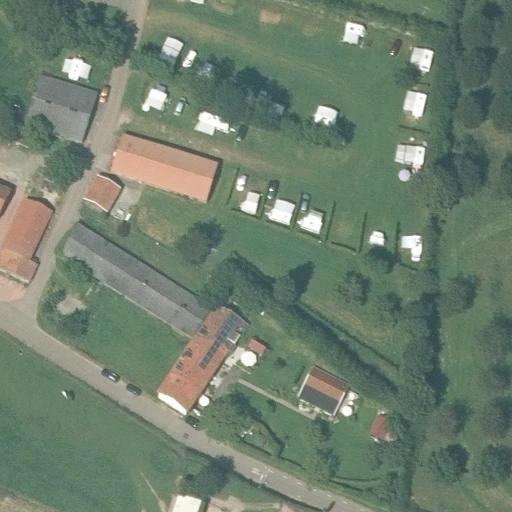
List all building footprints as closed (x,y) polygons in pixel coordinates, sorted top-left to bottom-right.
[(215,0),(214,13),(232,16),(234,0),(215,0)] [(80,9),(76,23),(103,31),(107,17),(80,9)] [(383,46),(386,35),(358,29),(354,48),(370,51),(371,44),(383,46)] [(58,79),(73,77),(71,64),(56,66),(58,79)] [(97,95),(39,77),(24,127),(81,145),(97,95)] [(122,137),(110,174),(206,204),(217,167),(122,137)] [(120,192),(95,178),(82,202),(106,216),(120,192)] [(0,215),(10,194),(0,189),(0,215)] [(0,271),(28,284),(37,266),(27,262),(52,212),(25,200),(0,253),(0,271)] [(193,340),(212,310),(75,225),(56,256),(193,340)] [(171,377),(158,398),(185,416),(199,395),(215,371),(217,368),(226,352),(229,353),(246,325),(216,307),(186,354),(171,377)] [(297,401),(332,418),(347,386),(313,368),(297,401)] [(377,418),(368,437),(383,443),(392,424),(377,418)] [(252,442),(255,448),(262,448),(265,443),(262,437),(256,437),(252,442)] [(200,511),(203,504),(179,497),(174,511),(200,511)]
